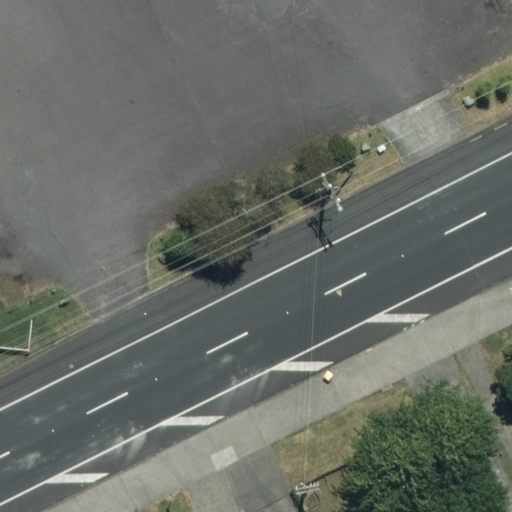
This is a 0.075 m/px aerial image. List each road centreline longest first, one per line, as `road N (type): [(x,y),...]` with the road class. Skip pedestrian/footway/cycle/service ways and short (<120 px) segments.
road 1 (tertiary): [(511,200),(0,455)]
road 2 (unknown): [(47,144),(305,0)]
